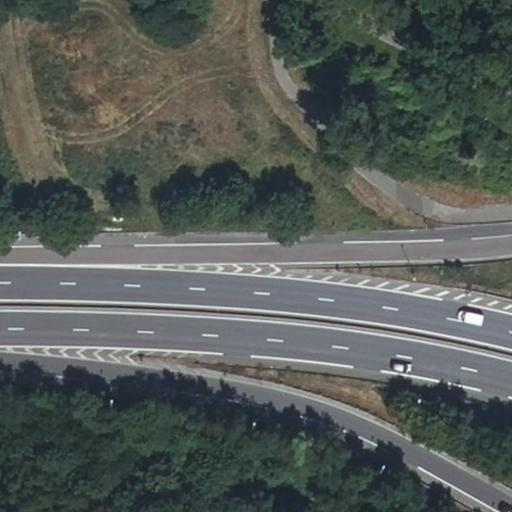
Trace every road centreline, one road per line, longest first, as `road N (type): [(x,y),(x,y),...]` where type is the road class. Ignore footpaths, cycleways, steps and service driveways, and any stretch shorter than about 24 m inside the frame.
road 1 (trunk): [(0,362),(283,403),(385,438),(511,511)]
road 2 (trunk): [(0,330),(177,333),(470,367),(511,379)]
road 3 (trunk): [(511,334),(215,293),(0,286)]
road 4 (trunk): [(511,244),(435,256),(0,266)]
